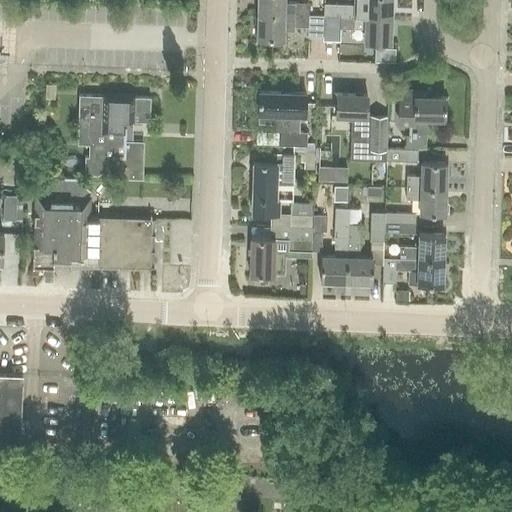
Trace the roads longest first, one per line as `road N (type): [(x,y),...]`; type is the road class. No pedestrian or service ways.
road 1 (residential): [(209,312),(217,42)]
road 2 (residential): [(478,324),(209,312)]
road 3 (residential): [(478,324),(489,56)]
road 4 (residential): [(209,312),(0,303)]
road 5 (residential): [(25,38),(217,42)]
